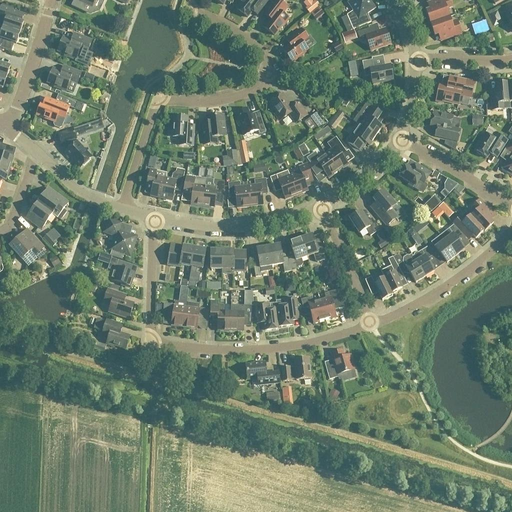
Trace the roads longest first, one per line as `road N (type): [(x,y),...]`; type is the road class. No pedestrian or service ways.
road 1 (residential): [(122,210),(156,101),(234,99),(266,79),(265,57),(238,32),(187,8),(190,0)]
road 2 (residential): [(370,326),(248,351),(150,342),(152,218)]
road 3 (residential): [(370,326),(426,306),(511,230)]
road 4 (residential): [(321,207),(245,227),(152,218)]
road 5 (residential): [(5,128),(54,0)]
road 6 (residential): [(511,212),(398,140)]
road 7 (residential): [(370,326),(321,207)]
